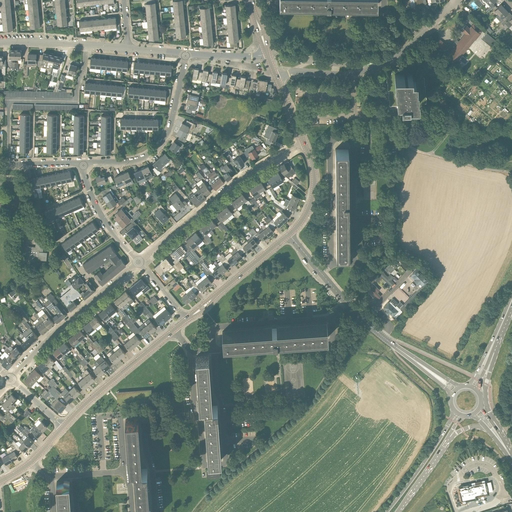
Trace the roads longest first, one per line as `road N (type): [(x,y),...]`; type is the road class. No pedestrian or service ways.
road 1 (residential): [(191,351),(207,465),(226,460),(213,350)]
road 2 (unclassified): [(137,261),(226,188),(302,141)]
road 3 (residential): [(83,164),(133,161),(154,151),(168,130),(186,55)]
road 4 (residential): [(10,380),(137,261)]
road 5 (residential): [(64,426),(173,330)]
road 6 (residential): [(331,264),(354,257),(353,137)]
road 7 (residential): [(353,137),(330,144),(331,264)]
road 8 (residential): [(213,350),(327,342),(331,318)]
road 9 (residential): [(331,318),(219,326),(213,350)]
road 10 (residential): [(186,319),(289,234)]
road 11 (residential): [(128,49),(0,43)]
road 12 (residential): [(272,0),(277,8),(354,10),(379,10),(384,0)]
road 13 (primary): [(454,411),(387,511)]
road 14 (residential): [(155,511),(142,415),(120,415)]
